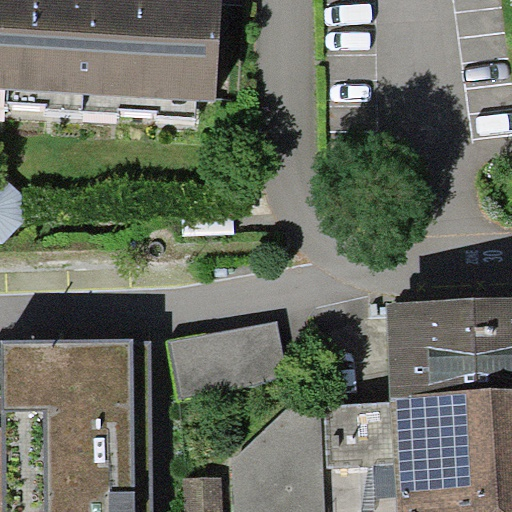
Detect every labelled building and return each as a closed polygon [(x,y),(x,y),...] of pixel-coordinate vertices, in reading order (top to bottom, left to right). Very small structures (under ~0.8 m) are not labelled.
[(0,0),(0,97),(48,100),(47,115),(196,124),(197,110),(218,111),(224,0),(0,0)] [(235,216),(183,217),(184,239),(235,238),(235,216)] [(392,408),(327,412),(330,471),(397,467),(399,511),(511,511),(511,306),(387,314),(392,408)] [(278,324),(170,346),(181,401),(289,379),(278,324)] [(154,511),(152,348),(2,350),(3,511),(154,511)] [(230,467),(232,511),(328,511),(322,402),(295,404),(230,467)] [(223,511),(223,480),(185,481),(185,511),(223,511)]
